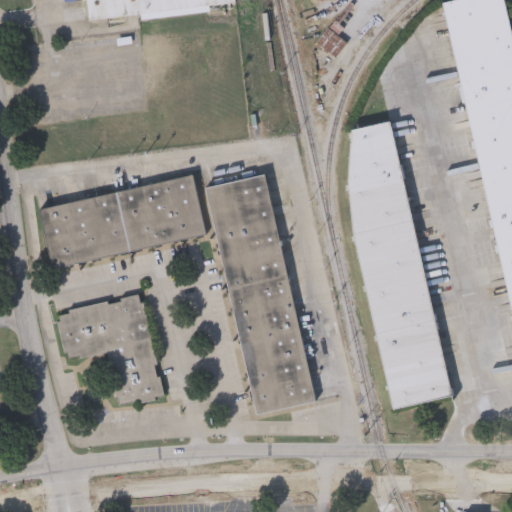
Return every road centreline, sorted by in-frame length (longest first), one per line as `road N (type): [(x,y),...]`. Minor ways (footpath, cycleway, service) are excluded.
road 1 (tertiary): [(511,450),(199,453),(0,481)]
road 2 (tertiary): [(15,511),(288,482),(511,484)]
road 3 (residential): [(61,469),(0,120)]
